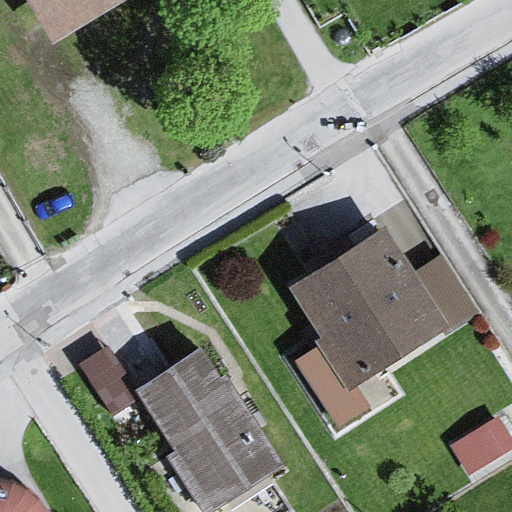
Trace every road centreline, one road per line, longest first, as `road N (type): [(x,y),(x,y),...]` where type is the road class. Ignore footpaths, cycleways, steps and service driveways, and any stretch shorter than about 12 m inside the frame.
road 1 (residential): [(345,111),(5,330)]
road 2 (residential): [(5,330),(120,511)]
road 3 (residential): [(511,13),(345,111)]
road 4 (residential): [(281,0),(345,111)]
